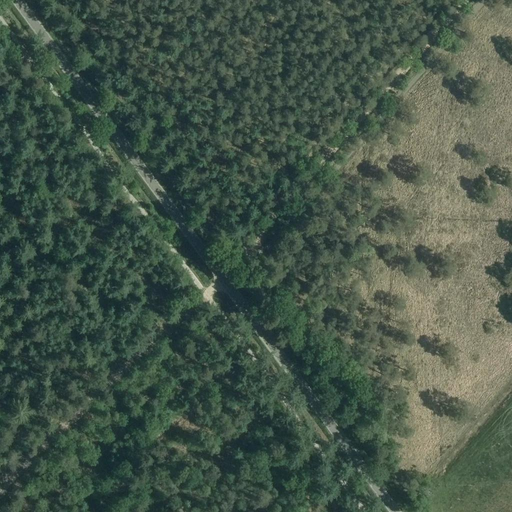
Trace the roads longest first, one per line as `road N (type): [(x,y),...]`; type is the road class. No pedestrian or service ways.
road 1 (tertiary): [(394,511),(16,0)]
road 2 (track): [(236,258),(464,0)]
road 3 (track): [(206,295),(0,487)]
